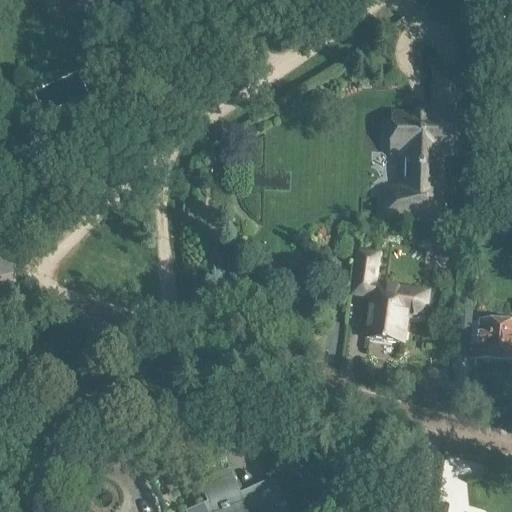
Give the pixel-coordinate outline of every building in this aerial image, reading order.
[(94,0),(94,1),(68,13),(79,38),(137,10),(132,0),(94,0)] [(467,77),(433,76),(431,115),(393,115),(392,158),(402,158),(400,189),(394,190),(389,191),(386,193),(382,196),(379,200),(377,207),(377,223),(447,226),(448,183),(444,183),(444,160),(453,160),(455,129),(465,129),(467,77)] [(337,256),(351,258),(355,230),(340,228),(337,256)] [(382,255),(359,251),(352,297),(370,299),(365,340),(403,345),(406,323),(428,324),(432,292),(378,285),(382,255)] [(468,343),(471,347),(471,362),(511,363),(511,326),(481,325),(472,324),(474,296),(471,296),(458,295),(456,342),(468,343)] [(59,350),(23,347),(20,373),(57,376),(59,350)] [(283,511),(273,487),(242,500),(231,475),(202,487),(210,505),(190,511),(283,511)]
